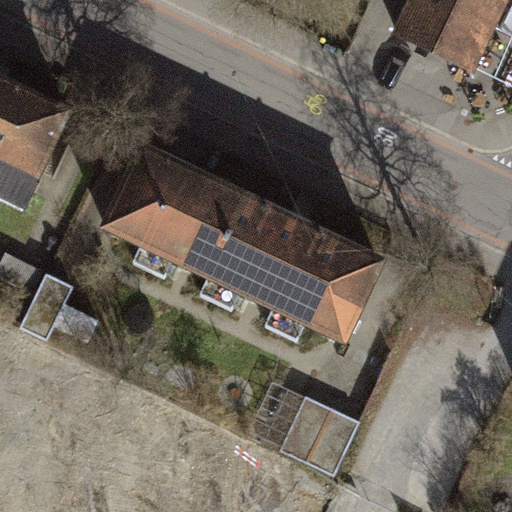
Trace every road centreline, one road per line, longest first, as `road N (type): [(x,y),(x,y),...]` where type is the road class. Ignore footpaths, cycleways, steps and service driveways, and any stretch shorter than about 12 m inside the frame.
road 1 (residential): [(80,0),(511,202)]
road 2 (track): [(379,511),(0,336)]
road 3 (track): [(511,341),(425,511)]
